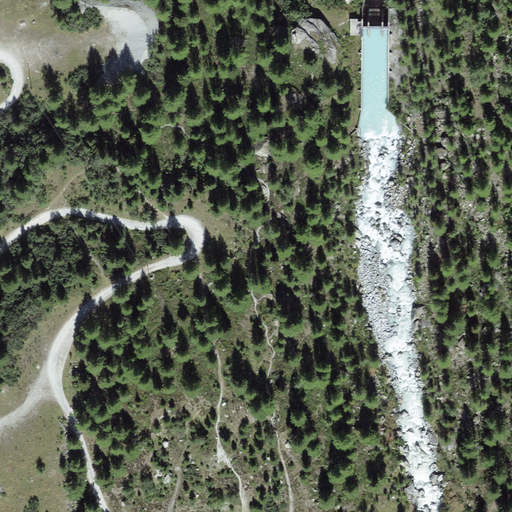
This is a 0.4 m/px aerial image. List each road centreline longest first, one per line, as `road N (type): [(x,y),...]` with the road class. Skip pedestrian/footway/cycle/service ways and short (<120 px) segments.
road 1 (track): [(104,511),(55,378),(58,351),(93,302),(165,264),(197,234),(179,221),(58,214),(0,250)]
road 2 (track): [(6,57),(99,32),(113,51),(106,63),(65,61)]
